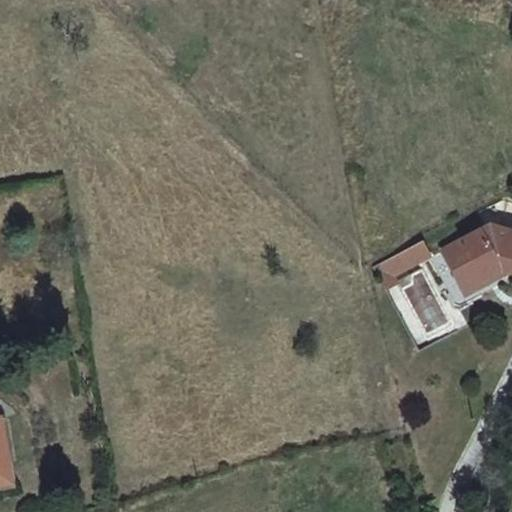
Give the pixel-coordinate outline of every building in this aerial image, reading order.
[(511,239),(490,232),(448,251),(462,281),(484,271),(487,276),(504,270),(511,272),(511,239)] [(431,239),(421,243),(428,258),(437,254),(431,239)] [(421,243),(392,257),(399,271),(428,258),(421,243)] [(392,257),(380,262),(390,285),(403,279),(399,271),(392,257)] [(484,271),(462,281),(468,294),(511,273),(511,272),(504,270),(487,276),(484,271)] [(0,487),(10,486),(0,422),(0,487)]
